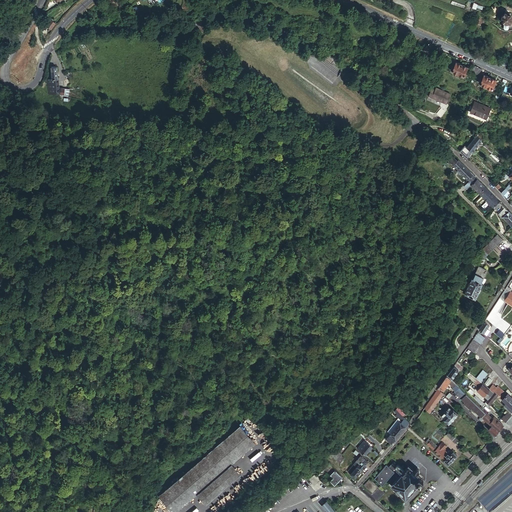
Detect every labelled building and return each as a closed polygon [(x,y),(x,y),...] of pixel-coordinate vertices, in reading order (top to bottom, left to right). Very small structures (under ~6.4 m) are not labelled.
[(501,19),(504,22),(507,22),(511,19),(511,15),(508,12),(505,12),(502,15),(501,19)] [(50,19),(45,25),(50,29),(55,23),(50,19)] [(503,59),(499,67),(504,69),(508,62),(503,59)] [(456,62),(452,70),(458,73),(462,64),(456,62)] [(467,67),(462,64),(458,73),(463,75),(467,67)] [(49,94),(70,93),(69,86),(59,88),(57,72),(57,66),(51,66),(52,79),(48,79),(49,94)] [(481,80),(480,83),(485,86),(489,77),(481,73),(478,79),(481,80)] [(495,80),(489,77),(485,86),(486,86),(491,88),(495,80)] [(431,98),(448,105),(453,96),(439,90),(438,93),(434,91),(431,98)] [(474,101),(470,111),(486,117),(491,108),(474,101)] [(437,113),(441,117),(447,112),(443,107),(437,113)] [(465,145),(460,151),(466,157),(482,139),(477,134),(467,147),(465,145)] [(492,152),(494,149),(486,142),(484,145),(492,152)] [(458,159),(454,164),(469,179),(470,180),(474,175),(458,159)] [(488,189),(477,178),(473,182),(471,184),(482,195),(488,189)] [(496,186),(508,198),(511,193),(511,192),(500,181),(496,186)] [(499,200),(488,189),(482,195),(493,206),(499,200)] [(499,200),(493,206),(498,211),(504,205),(499,200)] [(511,225),(511,212),(505,206),(499,213),(503,217),(504,217),(511,225)] [(497,244),(500,241),(495,236),(492,239),(497,244)] [(484,247),(489,252),(492,249),(487,244),(484,247)] [(484,247),(481,250),(487,255),(489,252),(484,247)] [(481,260),(486,255),(487,255),(481,250),(476,255),(481,260)] [(473,285),(480,288),(482,283),(481,283),(488,270),(479,266),(473,279),(472,279),(471,282),(474,283),(473,285)] [(475,298),(480,288),(473,285),(474,283),(471,282),(465,294),(475,298)] [(511,290),(507,287),(500,299),(504,302),(504,301),(510,292),(511,290)] [(490,325),(485,320),(479,329),(484,333),(490,325)] [(503,336),(505,334),(500,330),(497,334),(502,338),(501,339),(503,340),(504,337),(503,336)] [(477,332),(467,347),(475,353),(485,337),(477,332)] [(448,374),(452,378),(459,369),(461,371),(464,368),(456,363),(448,374)] [(488,374),(483,370),(477,378),(482,382),(488,374)] [(447,376),(438,387),(442,391),(451,380),(447,376)] [(477,390),(488,399),(494,392),(493,391),(489,388),(478,380),(475,384),(475,385),(479,388),(477,390)] [(450,392),(446,396),(449,398),(453,393),(459,387),(455,383),(448,390),(450,392)] [(493,391),(494,392),(494,391),(497,394),(502,388),(499,385),(497,387),(493,391)] [(489,429),(495,435),(498,432),(498,431),(503,425),(494,417),(493,418),(459,387),(453,393),(470,409),(471,408),(492,426),(489,429)] [(431,399),(425,407),(429,412),(445,394),(438,388),(431,399)] [(505,391),(502,388),(497,394),(500,397),(503,393),(504,393),(505,391)] [(488,399),(486,401),(490,404),(496,397),(498,399),(500,397),(497,394),(494,391),(494,392),(488,399)] [(511,397),(507,393),(505,395),(502,399),(507,403),(511,397)] [(476,395),(474,398),(482,406),(484,403),(476,395)] [(445,418),(449,422),(458,412),(453,408),(452,409),(450,407),(443,414),(446,417),(445,418)] [(387,438),(392,443),(397,437),(410,421),(395,410),(393,412),(397,414),(396,415),(402,420),(401,422),(400,421),(387,438)] [(502,418),(506,423),(511,417),(507,413),(508,413),(507,411),(505,412),(507,414),(505,416),(505,415),(502,418)] [(239,426),(161,495),(176,511),(198,492),(207,502),(241,473),(232,463),(254,444),(239,426)] [(456,437),(451,432),(447,435),(453,440),(456,437)] [(428,444),(448,464),(457,455),(453,451),(453,452),(451,450),(448,453),(445,450),(447,449),(445,447),(447,445),(444,442),(439,447),(432,440),(428,444)] [(359,448),(366,454),(372,446),(365,441),(359,448)] [(334,457),(337,460),(342,455),(342,454),(339,451),(334,457)] [(358,459),(354,463),(362,469),(369,461),(362,454),(357,459),(358,459)] [(362,469),(354,463),(349,470),(356,476),(362,469)] [(342,475),(328,464),(324,469),(331,475),(329,478),(335,484),(342,475)] [(393,484),(406,497),(419,483),(420,484),(424,479),(409,465),(393,484)] [(479,502),(486,511),(490,511),(511,493),(511,472),(503,480),(479,502)] [(372,494),(379,499),(386,491),(379,485),(371,478),(365,484),(374,492),(372,494)] [(336,511),(327,501),(322,505),(328,511),(336,511)]
